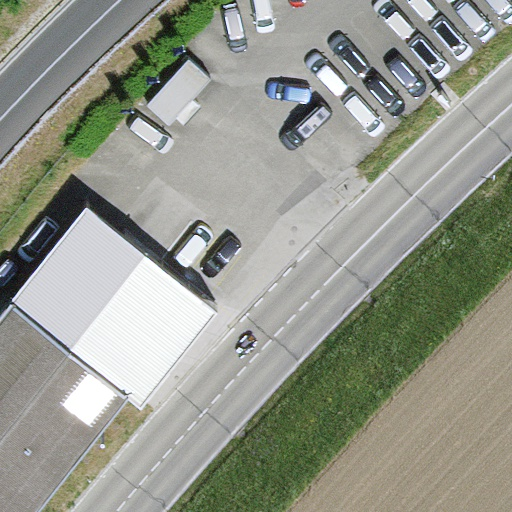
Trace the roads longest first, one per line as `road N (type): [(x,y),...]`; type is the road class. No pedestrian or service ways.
road 1 (primary): [(511,104),(328,280),(116,511)]
road 2 (motorway): [(0,96),(96,0)]
